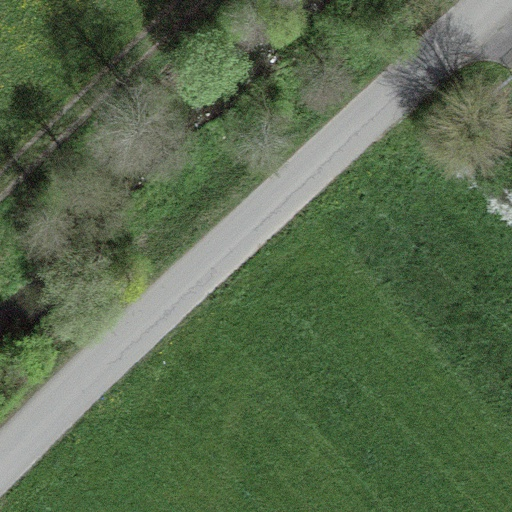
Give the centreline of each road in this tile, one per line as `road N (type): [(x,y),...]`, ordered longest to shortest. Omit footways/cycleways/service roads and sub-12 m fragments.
road 1 (unclassified): [(493,0),(209,280),(0,468)]
road 2 (track): [(0,193),(200,0)]
